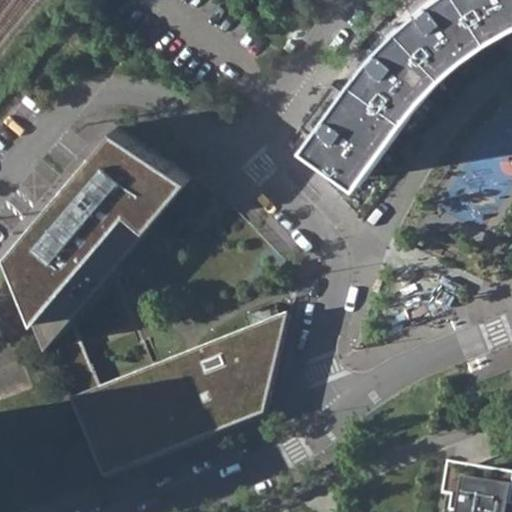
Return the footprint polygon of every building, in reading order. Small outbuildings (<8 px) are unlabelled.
[(382,48),(313,138),(366,174),(433,85),(447,70),(461,57),(476,44),(493,34),(507,26),(511,22),(511,0),(429,0),(421,8),(408,19),(399,28),(382,48)] [(61,192),(11,249),(50,345),(70,322),(195,176),(168,158),(118,124),(61,192)] [(291,316),(98,392),(74,402),(106,479),(268,416),(269,409),(291,316)] [(70,322),(50,345),(74,402),(98,392),(70,322)] [(511,511),(511,452),(497,459),(476,466),(511,472),(511,511)] [(511,511),(511,472),(476,466),(464,464),(456,511),(511,511)]
